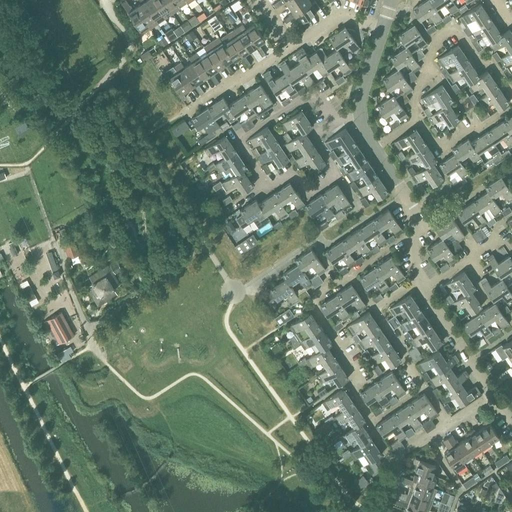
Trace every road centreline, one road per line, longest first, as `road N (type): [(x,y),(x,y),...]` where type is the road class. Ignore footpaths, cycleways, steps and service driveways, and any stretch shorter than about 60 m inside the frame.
road 1 (residential): [(511,94),(456,30),(432,44),(412,100),(417,120)]
road 2 (residential): [(371,421),(311,302),(351,273)]
road 3 (residential): [(331,124),(313,94),(239,139),(268,185)]
road 4 (residential): [(511,106),(440,151),(417,120)]
road 5 (residential): [(490,393),(421,292)]
